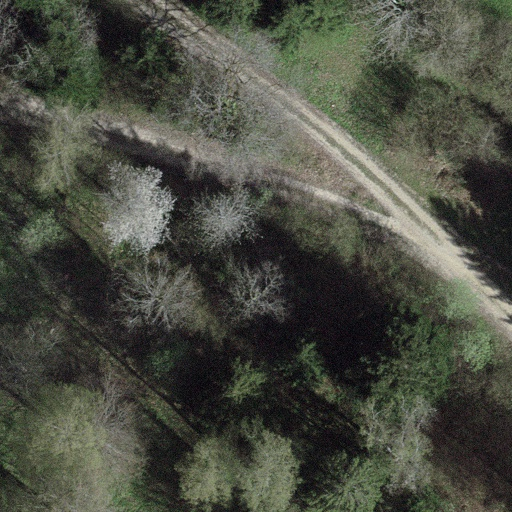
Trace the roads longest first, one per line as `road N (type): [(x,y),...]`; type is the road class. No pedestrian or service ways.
road 1 (track): [(459,270),(356,216),(139,138),(0,101)]
road 2 (track): [(143,0),(328,140),(511,322)]
